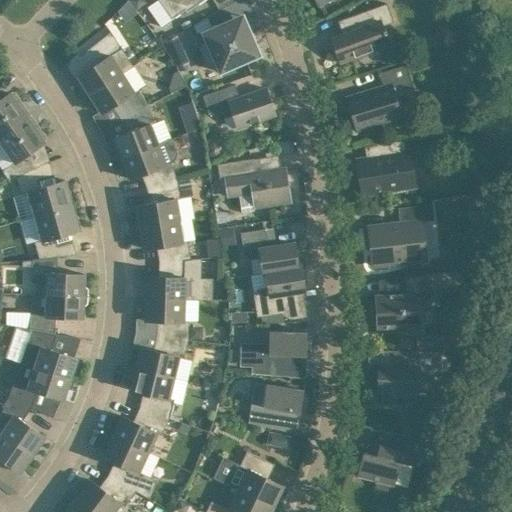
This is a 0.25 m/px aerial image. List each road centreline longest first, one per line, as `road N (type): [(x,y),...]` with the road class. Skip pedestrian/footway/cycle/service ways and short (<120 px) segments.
road 1 (residential): [(305,511),(331,427),(337,354),(311,125),(289,33),(271,0)]
road 2 (residential): [(17,48),(82,135),(110,209),(120,292),(98,403),(67,465),(26,511)]
road 3 (tertiary): [(454,511),(511,348)]
